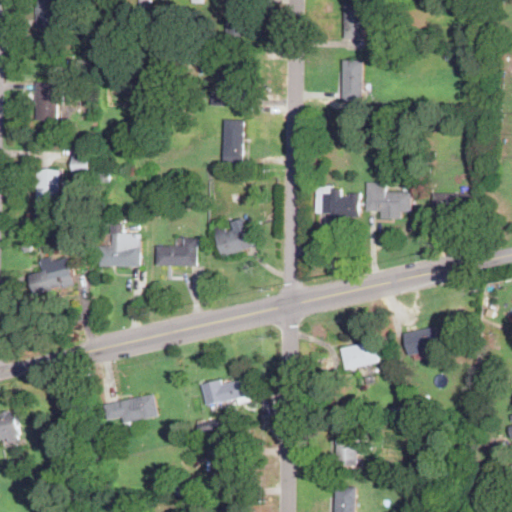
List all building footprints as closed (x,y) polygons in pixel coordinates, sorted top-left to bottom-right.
[(60,0),(60,5),(59,18),(59,21),(62,21),(62,28),(38,27),(39,6),(41,6),(41,0),(60,0)] [(151,0),(152,11),(142,12),(141,0),(151,0)] [(249,0),(249,26),(249,35),(229,35),(229,0),(249,0)] [(366,37),(347,36),(347,21),(347,1),(366,1),(366,37)] [(127,27),(126,39),(114,39),(114,27),(127,27)] [(52,36),(51,47),(39,47),(39,36),(52,36)] [(173,51),(173,58),(162,58),(162,50),(173,51)] [(458,52),(457,60),(446,59),(446,51),(458,52)] [(99,62),(99,74),(95,74),(95,76),(79,76),(79,59),(94,60),(94,62),(99,62)] [(370,92),(370,99),(364,99),(364,101),(344,101),(345,59),(366,60),(365,92),(370,92)] [(247,80),(247,94),(247,96),(235,96),(235,106),(214,105),(214,92),(228,92),(229,60),(248,61),(247,80)] [(66,82),(66,103),(66,104),(60,104),(60,119),(40,119),(40,102),(38,102),(38,82),(66,82)] [(246,162),(246,165),(226,164),(227,118),(247,119),(246,162)] [(419,144),(419,176),(406,176),(407,143),(419,144)] [(81,149),(81,155),(90,155),(91,174),(76,174),(75,156),(67,156),(67,149),(81,149)] [(42,213),(39,213),(38,171),(61,171),(62,212),(42,213)] [(413,192),(413,211),(404,211),(403,219),(383,218),(383,211),(368,210),(369,182),(389,182),(388,191),(413,192)] [(344,196),(351,196),(351,193),(363,193),(363,216),(334,216),(334,213),(319,213),(319,185),(334,186),(334,189),(344,189),(344,196)] [(470,210),(470,214),(434,213),(435,191),(470,193),(470,210)] [(162,200),(162,214),(154,214),(155,200),(162,200)] [(55,225),(55,234),(44,234),(44,225),(55,225)] [(227,225),(229,232),(250,225),(257,246),(226,257),(217,228),(227,225)] [(144,237),(143,265),(104,264),(105,244),(115,245),(115,231),(144,232),(144,237)] [(200,238),(199,266),(159,265),(159,245),(186,245),(186,237),(200,238)] [(63,247),(52,250),(51,244),(62,242),(63,247)] [(88,252),(79,253),(78,244),(87,243),(88,252)] [(54,257),(55,261),(71,257),(78,284),(67,288),(66,285),(56,288),(57,290),(39,295),(33,274),(45,271),(42,261),(43,261),(43,260),(54,257)] [(495,310),(494,316),(487,315),(489,308),(495,310)] [(444,348),(412,355),(407,334),(439,327),(444,348)] [(352,369),(349,369),(344,348),(377,341),(382,362),(352,369)] [(377,381),(368,383),(367,375),(375,373),(377,381)] [(248,379),(251,392),(252,395),(209,405),(205,384),(224,379),(225,384),(248,379)] [(161,416),(141,420),(142,426),(130,429),(128,423),(127,423),(125,417),(111,420),(107,405),(157,394),(161,416)] [(378,415),(371,417),(369,408),(376,407),(378,415)] [(410,414),(394,415),(394,408),(409,407),(410,414)] [(11,410),(12,412),(18,411),(18,412),(23,411),(25,420),(21,421),(25,434),(21,435),(22,439),(11,442),(10,437),(4,439),(0,423),(0,414),(6,414),(5,412),(11,410)] [(222,428),(200,432),(199,424),(220,420),(222,428)] [(75,437),(57,440),(55,431),(74,428),(75,437)] [(359,464),(359,466),(339,465),(340,431),(361,432),(359,464)] [(504,450),(495,452),(493,444),(503,443),(504,450)] [(241,493),(241,495),(223,495),(224,487),(222,487),(223,453),(243,454),(241,493)] [(192,486),(192,496),(183,496),(183,486),(192,486)] [(359,487),(358,511),(337,511),(337,500),(338,486),(359,487)]
